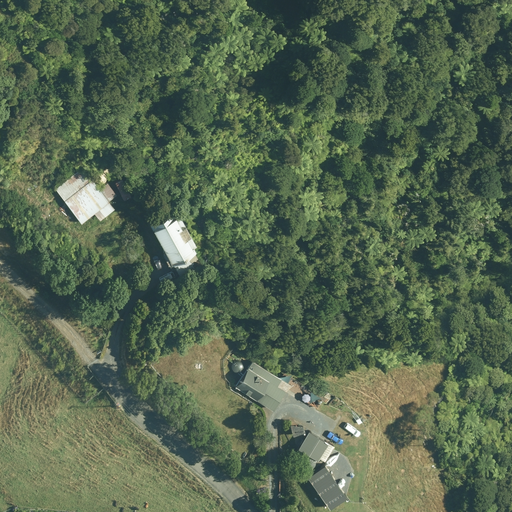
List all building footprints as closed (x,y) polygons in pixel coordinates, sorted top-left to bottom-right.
[(116,207),(110,200),(118,194),(109,183),(100,190),(83,169),(58,189),(84,221),(97,211),(103,218),(116,207)] [(189,256),(200,251),(179,211),(156,223),(183,275),(195,269),(189,256)] [(277,408),(293,381),(254,359),(239,386),(277,408)] [(312,429),(301,446),(330,464),(340,450),(334,447),(335,445),(312,429)] [(311,476),(333,505),(349,494),(327,464),(311,476)]
